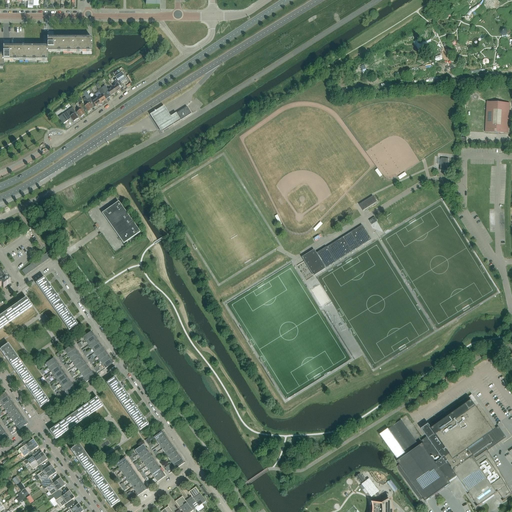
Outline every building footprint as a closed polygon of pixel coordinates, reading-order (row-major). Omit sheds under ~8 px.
[(0,68),(3,69),(4,69),(4,61),(47,61),(48,61),(48,52),(91,52),(92,52),(92,38),(53,38),(52,38),(50,38),(48,38),(47,38),(47,47),(9,47),(6,47),(4,47),(3,47),(3,55),(0,55),(0,68)] [(121,72),(115,76),(117,79),(119,83),(120,83),(125,79),(121,72)] [(114,81),(116,84),(112,88),(116,93),(120,90),(120,88),(122,87),(120,83),(119,83),(117,79),(114,81)] [(116,93),(112,88),(108,90),(105,86),(101,88),(108,98),(116,93)] [(108,98),(101,88),(98,91),(101,95),(97,98),(100,103),(108,98)] [(88,112),(93,108),(91,105),(87,100),(86,98),(83,99),(87,105),(85,106),(82,108),(83,110),(85,113),(88,111),(88,112)] [(100,103),(97,98),(92,101),(90,98),(87,100),(91,105),(93,108),(95,106),(95,107),(100,103)] [(508,134),(510,103),(487,102),(485,132),(497,133),(508,134)] [(76,112),(80,117),(85,114),(83,111),(83,110),(82,108),(81,106),(78,108),(79,110),(76,112)] [(164,107),(150,116),(151,117),(153,121),(154,122),(157,127),(161,133),(179,121),(177,117),(175,114),(170,117),(169,116),(167,113),(167,112),(164,108),(164,107)] [(179,121),(191,114),(187,107),(175,114),(177,117),(179,121)] [(77,119),(78,119),(76,116),(77,115),(73,109),(67,113),(64,115),(63,115),(59,118),(63,124),(67,121),(70,118),(73,122),(75,121),(76,121),(77,120),(77,119)] [(359,205),(363,211),(377,202),(373,196),(359,205)] [(123,244),(140,232),(118,202),(102,213),(123,244)] [(335,262),(371,240),(362,225),(332,243),(326,247),(316,254),(314,250),(302,258),(313,276),(325,269),(335,262)] [(6,282),(0,274),(0,286),(1,286),(3,289),(4,288),(6,290),(9,288),(10,287),(11,286),(10,284),(8,280),(6,282)] [(44,295),(52,289),(44,278),(36,284),(44,295)] [(52,289),(44,295),(52,307),(61,301),(52,289)] [(14,306),(20,314),(32,306),(26,298),(14,306)] [(61,301),(52,307),(61,319),(69,313),(61,301)] [(2,314),(8,323),(20,314),(14,306),(2,314)] [(69,313),(61,319),(69,331),(77,325),(69,313)] [(0,316),(0,328),(8,323),(2,314),(0,316)] [(94,336),(91,332),(83,337),(86,341),(94,336)] [(86,341),(89,345),(97,340),(94,336),(86,341)] [(97,340),(89,345),(91,349),(100,343),(97,340)] [(91,349),(94,353),(102,347),(100,343),(91,349)] [(0,350),(10,364),(18,358),(8,344),(0,349),(0,350)] [(72,345),(64,351),(67,355),(75,349),(72,345)] [(102,347),(94,353),(97,357),(105,351),(102,347)] [(75,349),(67,355),(70,359),(78,353),(75,349)] [(97,357),(100,361),(108,355),(105,351),(97,357)] [(78,353),(70,359),(73,363),(81,357),(78,353)] [(108,355),(100,361),(102,365),(111,359),(108,355)] [(81,357),(73,363),(75,366),(84,361),(81,357)] [(18,358),(10,364),(20,379),(28,373),(18,358)] [(54,358),(45,364),(48,368),(56,362),(54,358)] [(102,365),(105,369),(113,363),(111,359),(102,365)] [(84,361),(75,366),(78,370),(86,365),(84,361)] [(56,362),(48,368),(51,372),(59,366),(56,362)] [(86,365),(78,370),(81,374),(89,368),(86,365)] [(59,366),(51,372),(54,376),(62,370),(59,366)] [(89,368),(81,374),(84,378),(92,372),(89,368)] [(62,370),(54,376),(57,380),(65,374),(62,370)] [(92,372),(84,378),(87,382),(95,376),(92,372)] [(39,387),(28,373),(20,379),(30,393),(39,387)] [(65,374),(57,380),(59,384),(68,378),(65,374)] [(68,378),(59,384),(62,388),(70,382),(68,378)] [(115,378),(106,383),(115,395),(123,389),(115,378)] [(70,382),(62,388),(65,391),(73,386),(70,382)] [(73,386),(65,391),(68,395),(76,390),(73,386)] [(39,387),(30,393),(40,407),(49,401),(39,387)] [(123,389),(115,395),(123,407),(131,401),(123,389)] [(427,426),(422,429),(426,435),(427,437),(426,438),(424,439),(422,441),(424,444),(423,444),(422,444),(397,462),(397,463),(398,462),(399,465),(396,467),(406,481),(420,501),(423,499),(425,501),(425,502),(426,501),(447,487),(451,484),(450,483),(450,484),(449,482),(457,476),(466,490),(468,492),(469,494),(468,495),(471,499),(472,498),(478,506),(476,507),(477,507),(498,492),(504,500),(502,501),(511,494),(511,493),(507,484),(488,451),(488,450),(490,449),(491,448),(504,439),(503,439),(502,439),(499,435),(500,434),(499,434),(496,430),(497,429),(496,429),(494,430),(481,411),(483,410),(473,397),(472,395),(469,397),(468,397),(447,412),(445,413),(427,426)] [(8,397),(0,402),(2,406),(11,401),(8,397)] [(90,402),(85,406),(91,414),(97,410),(103,406),(97,398),(92,401),(91,402),(90,402)] [(11,401),(2,406),(5,410),(13,404),(11,401)] [(131,401),(123,407),(131,419),(140,413),(131,401)] [(13,404),(5,410),(8,414),(16,408),(13,404)] [(78,411),(74,414),(80,422),(86,418),(91,414),(85,406),(80,409),(80,410),(78,411)] [(16,408),(8,414),(11,418),(19,412),(16,408)] [(19,412),(11,418),(13,422),(22,416),(19,412)] [(140,413),(131,419),(140,431),(148,425),(140,413)] [(66,419),(62,422),(68,430),(74,426),(80,422),(74,414),(68,418),(66,419)] [(22,416),(13,422),(16,426),(24,420),(22,416)] [(24,420),(16,426),(19,430),(27,424),(24,420)] [(401,420),(380,436),(396,459),(418,444),(418,443),(417,444),(401,421),(401,420)] [(55,427),(50,431),(56,439),(62,434),(66,432),(68,431),(68,430),(62,422),(57,426),(56,426),(55,427)] [(165,436),(162,432),(154,438),(157,442),(165,436)] [(0,437),(0,442),(0,443),(8,437),(6,433),(0,437)] [(152,436),(145,441),(150,447),(152,445),(151,443),(150,440),(154,438),(152,436)] [(165,436),(157,442),(159,445),(167,440),(165,436)] [(19,450),(21,453),(36,443),(33,440),(19,450)] [(167,440),(159,445),(162,449),(170,444),(167,440)] [(36,443),(21,453),(24,457),(38,447),(36,443)] [(80,464),(89,458),(79,444),(70,450),(80,464)] [(170,444),(162,449),(165,453),(173,448),(170,444)] [(143,445),(135,451),(138,455),(146,449),(143,445)] [(173,448),(165,453),(168,457),(176,451),(173,448)] [(146,449),(138,455),(141,459),(149,453),(146,449)] [(176,451),(168,457),(170,461),(178,455),(176,451)] [(30,457),(23,462),(26,465),(25,466),(27,469),(30,466),(45,456),(42,452),(35,457),(33,455),(30,457)] [(149,453),(141,459),(143,463),(151,457),(149,453)] [(178,455),(170,461),(173,465),(181,459),(178,455)] [(45,456),(30,466),(33,470),(47,460),(45,456)] [(151,457),(143,463),(146,467),(154,461),(151,457)] [(91,479),(99,473),(89,458),(80,464),(91,479)] [(124,458),(116,464),(119,468),(127,462),(124,458)] [(181,459),(173,465),(176,469),(184,463),(181,459)] [(154,461),(146,467),(149,470),(157,465),(154,461)] [(127,462),(119,468),(122,472),(130,466),(127,462)] [(36,481),(39,479),(54,469),(51,465),(34,478),(36,481)] [(157,465),(149,470),(152,474),(160,469),(157,465)] [(130,466),(122,472),(125,476),(133,470),(130,466)] [(42,487),(51,480),(49,477),(56,472),(54,469),(39,479),(42,483),(40,484),(42,487)] [(160,469),(152,474),(154,478),(162,473),(160,469)] [(133,470),(125,476),(127,480),(135,474),(133,470)] [(101,493),(109,487),(99,473),(91,479),(101,493)] [(162,473),(154,478),(157,482),(165,476),(162,473)] [(360,473),(355,477),(360,484),(365,480),(360,473)] [(135,474),(127,480),(130,484),(138,478),(135,474)] [(16,477),(12,480),(16,486),(20,483),(16,477)] [(51,480),(42,487),(44,490),(46,488),(48,492),(63,482),(60,478),(53,483),(51,480)] [(138,478),(130,484),(133,488),(141,482),(138,478)] [(369,479),(361,485),(371,498),(379,491),(375,487),(371,482),(369,479)] [(54,498),(61,493),(59,490),(65,485),(63,482),(48,492),(51,496),(52,495),(54,498)] [(141,482),(133,488),(136,492),(144,486),(141,482)] [(144,486),(136,492),(138,495),(146,490),(144,486)] [(109,487),(101,493),(111,508),(119,502),(109,487)] [(195,487),(192,490),(202,504),(206,502),(195,487)] [(190,501),(195,509),(198,507),(199,507),(202,504),(192,490),(188,492),(193,499),(190,501)] [(61,493),(54,498),(56,501),(55,501),(57,505),(72,495),(69,491),(63,496),(61,493)] [(72,495),(57,505),(60,508),(74,498),(72,495)] [(179,499),(187,511),(191,511),(192,511),(195,509),(190,501),(187,503),(182,497),(179,499)] [(392,511),(390,498),(381,504),(370,503),(371,505),(371,506),(371,507),(371,508),(371,510),(371,511),(392,511)] [(187,511),(179,499),(175,502),(182,511),(187,511)]
